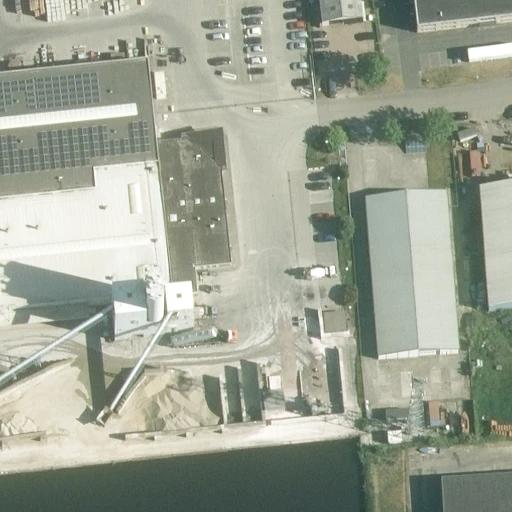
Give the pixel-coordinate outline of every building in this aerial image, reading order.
[(359,0),(318,0),(321,27),(362,23),(359,0)] [(511,0),(412,0),(416,34),(511,23),(511,0)] [(0,317),(111,306),(114,341),(193,334),(189,298),(197,297),(194,271),(230,268),(221,172),(222,172),(219,146),(211,139),(185,142),(185,143),(155,146),(147,67),(0,81),(0,317)] [(511,189),(478,192),(488,313),(511,310),(511,189)] [(365,201),(377,360),(457,354),(445,195),(365,201)] [(342,303),(343,325),(364,324),(363,302),(342,303)] [(285,383),(285,404),(306,404),(305,383),(285,383)] [(387,436),(388,445),(401,444),(401,435),(387,436)] [(511,511),(511,479),(441,484),(442,511),(511,511)]
